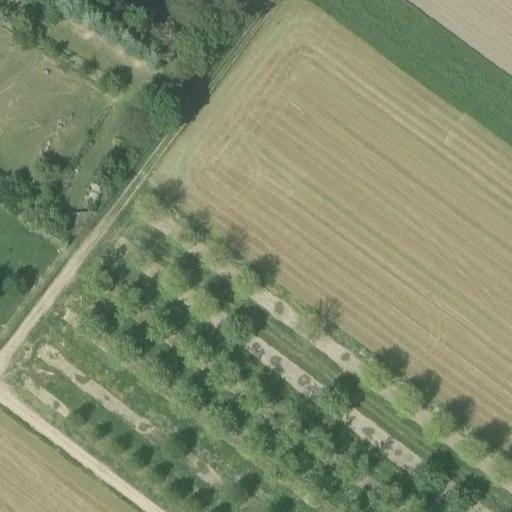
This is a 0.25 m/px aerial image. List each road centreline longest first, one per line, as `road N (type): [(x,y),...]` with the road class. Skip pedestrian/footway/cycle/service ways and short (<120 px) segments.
road 1 (track): [(272,0),(0,358)]
road 2 (track): [(151,511),(0,398)]
